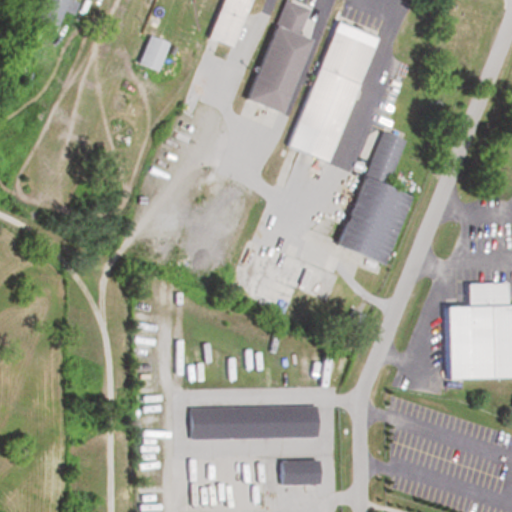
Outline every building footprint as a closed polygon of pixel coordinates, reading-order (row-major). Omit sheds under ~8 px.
[(37,0),(64,0),(76,4),(72,16),(59,11),(52,28),(30,20),(37,0)] [(219,0),(203,39),(227,49),(247,0),(219,0)] [(283,1),(306,11),(295,37),(305,42),(275,115),(239,103),(269,28),(271,29),(283,1)] [(335,25),(315,69),(281,147),(323,164),(352,89),(372,40),(335,25)] [(378,132),(402,141),(382,185),(408,197),(383,264),(346,250),(331,243),(358,176),(361,178),(378,132)] [(462,284),(502,282),(502,303),(511,303),(511,376),(440,377),(438,306),(463,305),(462,284)] [(185,410),(314,407),(309,420),(312,437),(186,438),(184,426),(185,410)] [(275,462),(313,460),(311,473),(315,483),(275,485),(274,475),(275,462)]
